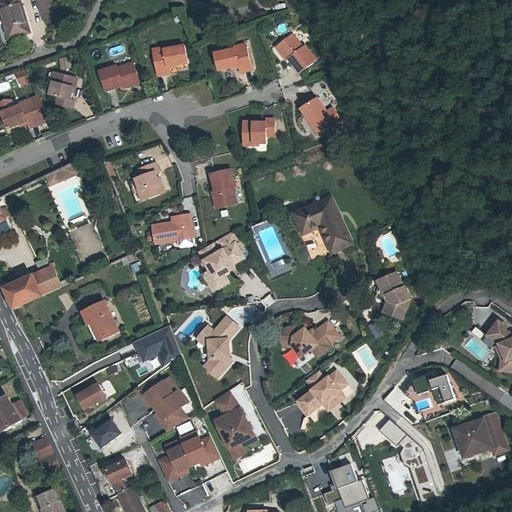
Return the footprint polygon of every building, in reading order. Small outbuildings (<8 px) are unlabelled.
[(16,0),(6,0),(0,2),(0,14),(8,40),(27,34),(16,0)] [(46,24),(57,20),(49,0),(38,0),(37,1),(46,24)] [(285,0),(289,13),(300,10),(297,0),(285,0)] [(287,60),(290,58),(300,72),(317,59),(306,45),(303,47),(293,34),(277,47),(287,60)] [(220,69),(239,65),(241,72),(252,69),(246,43),(234,45),(235,48),(216,52),(220,69)] [(165,46),(154,49),(160,75),(172,72),(170,66),(189,61),(185,44),(165,48),(165,46)] [(72,70),(71,58),(61,59),(62,70),(72,70)] [(116,68),(99,74),(106,94),(124,88),(124,89),(139,84),(132,65),(117,70),(116,68)] [(28,72),(19,74),(22,87),(31,85),(28,72)] [(58,99),(56,106),(71,110),(73,103),(71,103),(74,91),(76,91),(78,81),(57,75),(51,97),(58,99)] [(305,102),(308,106),(317,100),(331,95),(327,85),(315,90),(311,80),(298,85),(304,103),(305,102)] [(308,106),(300,111),(316,137),(339,123),(332,110),(326,114),(317,100),(308,106)] [(47,125),(40,101),(28,104),(17,108),(18,110),(0,115),(0,119),(4,133),(23,127),(25,132),(47,125)] [(253,125),(244,124),(243,147),(257,147),(258,139),(265,140),(265,123),(258,123),(258,126),(253,126),(253,125)] [(51,187),(82,174),(78,164),(47,177),(51,187)] [(144,180),(130,186),(138,206),(166,195),(163,185),(161,186),(157,174),(160,172),(158,166),(142,173),(144,180)] [(214,196),(212,197),(217,213),(237,206),(233,191),(235,190),(230,174),(209,180),(214,196)] [(303,239),(320,231),(332,257),(353,247),(332,201),(293,218),(303,239)] [(0,206),(0,236),(11,231),(6,219),(10,217),(6,208),(2,210),(0,206)] [(393,233),(383,212),(364,216),(366,239),(393,233)] [(192,240),(191,217),(172,218),(172,222),(152,224),(153,242),(176,241),(191,240),(192,240)] [(219,244),(225,253),(237,246),(239,245),(234,235),(219,244)] [(191,240),(176,241),(176,248),(178,249),(189,248),(191,247),(191,240)] [(218,282),(214,285),(218,292),(230,285),(226,278),(232,274),(235,268),(246,261),(237,246),(225,253),(220,256),(215,246),(205,253),(210,262),(207,264),(213,273),(218,282)] [(201,254),(207,264),(210,262),(205,253),(201,254)] [(138,263),(132,266),(137,277),(143,275),(138,263)] [(61,288),(52,268),(44,272),(46,276),(13,290),(11,286),(4,289),(13,309),(61,288)] [(208,276),(214,285),(218,282),(213,273),(208,276)] [(407,304),(413,302),(407,290),(406,291),(399,276),(380,285),(387,300),(390,299),(393,306),(389,308),(386,316),(395,319),(398,318),(399,316),(407,318),(410,310),(407,304)] [(267,306),(275,301),(270,295),(263,300),(267,306)] [(105,302),(83,313),(97,341),(100,342),(120,332),(105,302)] [(211,344),(207,348),(212,352),(213,362),(207,369),(220,381),(235,363),(232,361),(229,361),(229,358),(231,354),(231,342),(241,330),(229,320),(216,334),(210,329),(203,337),(211,344)] [(511,333),(509,329),(499,321),(488,335),(501,345),(496,347),(502,359),(502,372),(511,372),(511,333)] [(313,338),(311,336),(307,332),(303,335),(300,332),(290,331),(284,335),(283,343),(288,349),(295,350),(304,361),(314,353),(320,361),(333,351),(331,349),(342,340),(330,325),(317,335),(313,338)] [(146,365),(160,359),(164,368),(185,359),(171,328),(136,343),(146,365)] [(199,342),(207,348),(211,344),(203,337),(199,342)] [(370,344),(354,349),(363,374),(379,369),(370,344)] [(336,386),(343,380),(338,374),(331,380),(336,386)] [(459,400),(450,376),(439,378),(435,374),(415,380),(406,395),(417,402),(422,394),(433,392),(438,394),(442,407),(459,400)] [(336,386),(331,380),(327,383),(321,375),(309,384),(316,392),(300,405),(311,418),(325,407),(331,402),(337,409),(347,401),(341,394),(349,388),(343,380),(336,386)] [(159,410),(178,396),(168,383),(165,385),(158,376),(140,390),(147,399),(150,397),(159,410)] [(301,391),(305,397),(314,390),(309,384),(301,391)] [(99,386),(78,398),(86,411),(107,400),(99,386)] [(164,423),(171,433),(177,430),(192,422),(183,411),(189,406),(181,394),(178,396),(159,410),(168,421),(164,423)] [(259,437),(244,412),(231,395),(219,404),(230,419),(220,425),(235,451),(259,437)] [(7,398),(0,402),(0,432),(1,434),(20,422),(7,398)] [(331,402),(325,407),(331,414),(337,409),(331,402)] [(480,424),(454,434),(465,460),(491,450),(493,456),(507,451),(492,414),(478,419),(480,424)] [(423,504),(440,497),(424,450),(405,435),(388,420),(378,431),(395,446),(398,443),(400,444),(399,445),(404,449),(401,455),(405,467),(411,470),(423,504)] [(83,433),(84,436),(88,443),(97,439),(91,426),(83,433)] [(186,448),(202,441),(199,435),(183,443),(186,448)] [(84,436),(77,439),(80,446),(88,443),(84,436)] [(45,475),(59,468),(53,453),(45,437),(32,443),(45,475)] [(247,449),(261,441),(259,437),(235,451),(241,461),(251,455),(247,449)] [(213,466),(224,462),(214,441),(204,446),(202,441),(186,448),(196,470),(204,467),(212,463),(213,466)] [(186,448),(183,443),(168,450),(170,455),(186,448)] [(189,473),(196,470),(186,448),(170,455),(172,459),(160,464),(170,487),(183,481),(181,477),(189,473)] [(146,511),(131,479),(135,477),(133,473),(134,473),(127,460),(107,469),(113,483),(115,482),(128,511),(146,511)] [(367,502),(368,505),(364,506),(366,511),(379,511),(381,511),(368,479),(359,483),(352,465),(333,473),(338,486),(332,488),(334,492),(325,496),(330,507),(344,502),(347,510),(367,502)] [(203,485),(209,496),(233,483),(227,472),(203,485)] [(37,497),(44,511),(61,511),(51,491),(37,497)]
